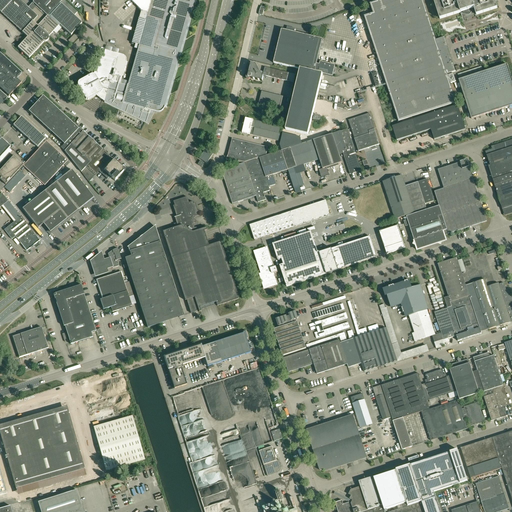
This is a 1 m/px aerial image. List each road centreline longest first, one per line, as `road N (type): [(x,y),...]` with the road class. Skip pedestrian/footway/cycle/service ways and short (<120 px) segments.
road 1 (unclassified): [(82,113),(130,162),(133,177),(0,290)]
road 2 (unclassified): [(256,309),(502,230)]
road 3 (unclassified): [(229,224),(473,144)]
road 4 (unclassified): [(256,309),(23,386)]
road 5 (unclassified): [(286,403),(511,330)]
road 6 (primary): [(158,158),(105,221),(0,306)]
road 7 (unclassified): [(313,488),(511,424)]
road 8 (unclassified): [(204,182),(215,167),(256,0)]
road 9 (primary): [(178,160),(227,0)]
road 10 (primary): [(215,0),(194,83),(163,150)]
